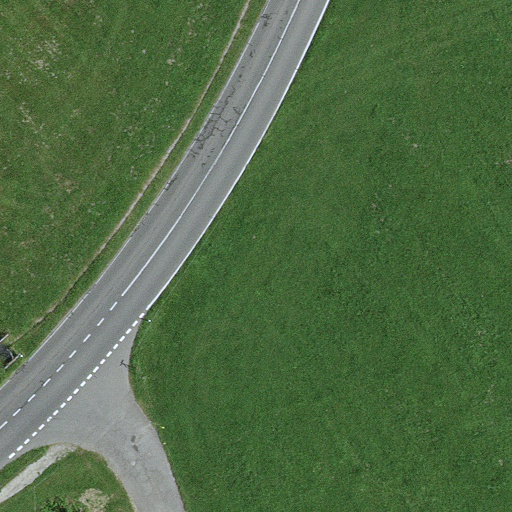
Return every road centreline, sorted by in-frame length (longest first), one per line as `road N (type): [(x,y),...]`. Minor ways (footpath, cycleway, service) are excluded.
road 1 (secondary): [(81,358),(226,157),(305,0)]
road 2 (residential): [(157,511),(81,358)]
